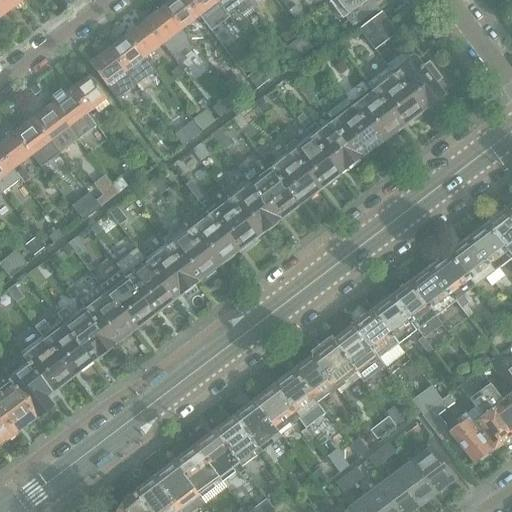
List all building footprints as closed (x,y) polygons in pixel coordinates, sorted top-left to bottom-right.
[(0,0),(0,17),(17,5),(13,0),(0,0)] [(180,29),(198,15),(186,0),(171,0),(163,7),(180,29)] [(186,0),(198,15),(216,1),(215,0),(186,0)] [(241,13),(249,7),(244,0),(215,0),(216,1),(227,15),(237,7),(241,13)] [(244,0),(249,7),(252,10),(260,4),(256,0),(244,0)] [(369,0),(328,0),(342,19),(344,17),(352,28),(376,9),(369,0)] [(298,23),(310,14),(306,8),(301,12),(297,5),(289,12),(298,23)] [(163,7),(144,21),(161,43),(176,62),(194,48),(180,29),(163,7)] [(366,40),(390,22),(382,12),(369,21),(358,29),(366,40)] [(142,57),(161,43),(144,21),(126,35),(142,57)] [(379,45),(397,32),(390,22),(366,40),(375,50),(380,46),(379,45)] [(286,44),(296,37),(290,29),(280,36),(286,44)] [(149,65),(142,57),(126,35),(107,49),(124,71),(125,70),(131,78),(149,65)] [(293,62),(312,48),(303,37),(284,51),(293,62)] [(107,49),(89,63),(115,98),(134,84),(124,71),(107,49)] [(387,67),(420,110),(427,105),(432,107),(441,100),(440,96),(442,95),(434,85),(443,79),(429,61),(421,67),(415,60),(408,51),(387,67)] [(274,76),(283,70),(275,60),(267,67),(274,76)] [(387,67),(386,66),(366,81),(372,89),(400,126),(406,121),(411,122),(420,116),(419,111),(420,110),(387,67)] [(268,81),(260,70),(249,78),(258,89),(268,81)] [(295,73),(288,78),(292,83),(299,78),(295,73)] [(246,86),(238,76),(225,85),(233,96),(246,86)] [(86,113),(105,99),(88,77),(70,91),(86,113)] [(318,103),(314,98),(306,88),(300,92),(311,106),(316,106),(319,104),(318,103)] [(399,126),(400,126),(372,89),(351,104),(379,141),(385,137),(390,138),(399,131),(399,126)] [(68,128),(86,113),(70,91),(51,105),(68,128)] [(230,96),(212,110),(219,119),(237,105),(230,96)] [(262,114),(270,108),(262,97),(254,104),(262,114)] [(333,113),(328,117),(331,120),(359,157),(365,152),(369,154),(378,147),(378,142),(379,141),(351,104),(349,101),(347,99),(331,110),(333,113)] [(5,104),(0,108),(0,110),(6,118),(12,114),(5,104)] [(51,105),(33,119),(60,155),(78,141),(68,128),(51,105)] [(202,132),(215,121),(206,109),(192,119),(202,132)] [(240,129),(247,124),(240,114),(233,119),(240,129)] [(97,128),(102,124),(95,115),(90,119),(97,128)] [(304,128),(309,123),(302,115),(297,119),(304,128)] [(33,119),(14,133),(31,155),(31,156),(41,169),(60,155),(33,119)] [(358,158),(359,157),(331,120),(310,136),(338,173),(345,167),(348,169),(358,162),(358,158)] [(182,146),(200,133),(193,123),(175,137),(182,146)] [(224,151),(231,145),(218,129),(211,135),(224,151)] [(31,156),(31,155),(14,133),(0,143),(0,153),(12,170),(31,156)] [(337,173),(338,173),(310,136),(298,144),(295,141),(286,147),(289,151),(317,188),(324,183),(328,185),(338,177),(337,173)] [(209,155),(206,151),(201,144),(191,151),(200,162),(209,155)] [(163,145),(156,150),(164,159),(172,153),(163,145)] [(317,188),(289,151),(269,167),(297,204),(303,199),(307,200),(317,193),(317,188)] [(15,174),(12,170),(0,153),(0,191),(1,193),(2,194),(20,180),(15,174)] [(129,159),(124,163),(131,171),(135,168),(129,159)] [(132,173),(137,179),(145,173),(140,167),(132,173)] [(296,204),(297,204),(269,167),(257,176),(252,170),(244,176),(249,182),(248,183),(276,219),(283,214),(287,216),(296,209),(296,204)] [(23,183),(29,179),(21,170),(15,174),(20,180),(20,179),(23,183)] [(161,196),(169,189),(159,175),(150,182),(156,189),(161,196)] [(104,176),(93,184),(103,197),(96,203),(99,208),(117,194),(111,185),(104,176)] [(119,179),(111,185),(117,194),(126,188),(119,179)] [(136,204),(156,189),(150,182),(130,197),(136,204)] [(200,205),(206,201),(192,182),(186,186),(200,205)] [(275,220),(276,219),(248,183),(227,198),(255,235),(262,230),(266,232),(276,225),(275,220)] [(254,236),(255,235),(227,198),(207,214),(235,250),(241,246),(246,247),(255,240),(254,236)] [(79,200),(70,207),(81,221),(90,215),(79,200)] [(117,207),(109,213),(119,226),(127,220),(117,207)] [(510,257),(511,254),(511,220),(505,212),(504,213),(501,212),(494,217),(494,220),(486,226),(510,257)] [(234,251),(235,250),(207,214),(186,229),(214,266),(221,261),(225,263),(235,255),(234,251)] [(95,224),(89,229),(94,236),(100,231),(95,224)] [(499,269),(511,259),(510,257),(486,226),(484,228),(481,227),(475,232),(475,234),(467,241),(504,290),(511,285),(499,269)] [(213,267),(214,266),(186,229),(175,238),(172,233),(162,239),(166,245),(165,245),(194,282),(201,276),(204,278),(214,272),(213,267)] [(54,245),(63,237),(57,230),(48,237),(54,245)] [(33,256),(43,249),(35,238),(25,246),(33,256)] [(77,239),(69,244),(79,257),(87,252),(77,239)] [(500,293),(504,290),(467,241),(459,247),(456,246),(450,251),(449,254),(448,255),(473,288),(485,280),(490,287),(493,284),(500,293)] [(165,245),(154,254),(148,244),(138,251),(145,260),(174,298),(180,293),(184,294),(193,287),(193,283),(194,282),(165,245)] [(71,250),(67,245),(62,250),(66,255),(71,250)] [(26,265),(16,252),(0,264),(0,267),(8,279),(26,265)] [(473,288),(448,255),(446,256),(443,256),(437,261),(437,264),(429,270),(454,303),(455,302),(468,319),(474,314),(461,298),(473,288)] [(173,299),(174,298),(145,260),(125,276),(153,313),(159,308),(164,310),(172,303),(173,299)] [(37,269),(28,275),(38,290),(47,283),(37,269)] [(435,318),(454,303),(429,270),(420,276),(418,276),(411,281),(411,283),(409,284),(435,318)] [(153,313),(125,276),(121,271),(100,286),(104,292),(132,329),(139,324),(143,325),(152,318),(152,314),(153,313)] [(399,292),(390,299),(416,332),(421,338),(422,340),(441,326),(435,318),(409,284),(408,285),(405,285),(399,290),(399,292)] [(16,304),(24,297),(14,285),(6,291),(16,304)] [(132,329),(104,292),(100,286),(80,302),(84,307),(112,344),(118,339),(122,341),(131,334),(131,330),(132,329)] [(397,346),(416,332),(390,299),(382,305),(380,304),(373,309),(373,312),(371,313),(397,347),(397,346)] [(111,345),(112,344),(84,307),(63,323),(91,360),(98,355),(101,357),(111,349),(111,345)] [(403,355),(397,347),(371,313),(370,314),(367,315),(361,319),(361,321),(353,327),(379,360),(380,359),(386,367),(403,355)] [(90,361),(91,360),(63,323),(42,339),(70,376),(78,370),(81,372),(90,365),(90,361)] [(335,341),(333,343),(356,374),(364,384),(385,368),(379,360),(353,327),(344,334),(341,334),(335,339),(335,341)] [(422,340),(421,338),(415,343),(426,356),(431,352),(422,340)] [(70,376),(42,339),(22,354),(24,357),(28,362),(28,363),(49,391),(56,386),(60,388),(70,380),(70,376)] [(343,384),(356,374),(333,343),(331,344),(328,344),(312,355),(313,357),(338,389),(344,385),(343,384)] [(494,350),(490,354),(494,359),(498,355),(494,350)] [(338,389),(313,357),(312,355),(296,368),(295,371),(294,372),(317,403),(328,395),(329,396),(338,389)] [(484,356),(478,361),(483,367),(489,363),(484,356)] [(53,396),(49,391),(28,363),(7,378),(11,383),(36,417),(52,405),(48,400),(53,396)] [(460,371),(453,377),(459,385),(466,379),(460,371)] [(304,414),(317,403),(294,372),(292,373),(289,373),(282,378),(282,381),(274,387),(299,419),(304,415),(304,414)] [(478,373),(469,379),(476,388),(481,384),(482,379),(478,373)] [(26,425),(36,417),(11,383),(0,391),(0,410),(14,429),(21,424),(26,425)] [(479,392),(511,436),(511,435),(511,398),(509,394),(501,400),(489,385),(481,391),(479,392)] [(289,426),(299,419),(274,387),(266,393),(263,393),(256,397),(256,401),(254,402),(278,433),(289,425),(289,426)] [(412,401),(421,412),(423,414),(432,408),(439,402),(428,388),(412,401)] [(511,436),(479,392),(472,397),(468,400),(480,416),(470,423),(491,451),(511,436)] [(449,395),(439,402),(432,408),(423,414),(438,435),(446,429),(436,416),(454,402),(449,395)] [(236,416),(235,417),(259,448),(261,451),(271,443),(280,436),(278,433),(254,402),(246,408),(242,408),(236,413),(236,416)] [(388,413),(398,427),(405,422),(395,408),(388,413)] [(17,432),(14,429),(0,410),(0,439),(1,439),(6,440),(17,432)] [(491,451),(470,423),(464,416),(446,429),(473,464),(488,453),(491,451)] [(215,432),(239,463),(241,466),(261,451),(259,448),(235,417),(226,423),(223,423),(216,428),(216,431),(215,432)] [(387,417),(370,431),(376,440),(394,426),(387,417)] [(308,442),(313,438),(306,429),(301,433),(308,442)] [(231,469),(239,463),(215,432),(206,439),(202,438),(197,442),(196,446),(195,447),(219,478),(222,482),(235,473),(231,469)] [(358,439),(350,446),(360,458),(368,452),(358,439)] [(440,463),(446,458),(433,441),(427,446),(430,450),(413,463),(434,492),(433,492),(435,495),(448,486),(446,484),(452,480),(440,463)] [(385,460),(394,453),(388,445),(379,451),(385,460)] [(176,461),(176,462),(199,493),(206,502),(226,487),(222,482),(219,478),(195,447),(186,453),(183,453),(177,458),(176,461)] [(340,473),(348,468),(335,451),(327,457),(340,473)] [(375,467),(385,460),(379,451),(369,459),(375,467)] [(199,493),(176,462),(166,469),(162,469),(156,473),(155,477),(155,478),(179,509),(199,493)] [(427,497),(433,492),(434,492),(413,463),(396,475),(418,504),(417,505),(419,508),(429,500),(427,497)] [(352,485),(362,478),(355,469),(346,476),(352,485)] [(318,470),(311,475),(319,486),(326,481),(318,470)] [(240,475),(246,483),(251,479),(245,471),(240,475)] [(411,509),(417,505),(418,504),(396,475),(380,487),(398,511),(413,511),(411,509)] [(343,492),(352,485),(346,476),(336,484),(343,492)] [(293,477),(285,483),(293,494),(301,488),(293,477)] [(136,489),(134,493),(148,511),(181,511),(179,509),(155,478),(146,484),(142,484),(136,489)] [(398,511),(380,487),(363,500),(372,511),(398,511)] [(148,511),(134,493),(133,492),(126,497),(121,505),(120,504),(114,511),(148,511)] [(299,508),(301,504),(294,494),(282,502),(299,508)] [(372,511),(363,500),(346,511),(372,511)] [(346,511),(340,503),(329,511),(346,511)]
